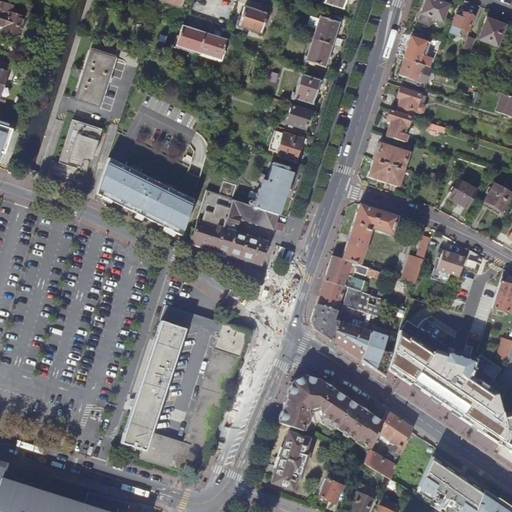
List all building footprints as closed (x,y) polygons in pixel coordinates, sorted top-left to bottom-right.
[(179,9),(182,0),(157,0),(157,2),(179,9)] [(342,11),(345,0),(324,0),(323,4),(342,11)] [(439,22),(446,6),(431,0),(424,0),(416,21),(424,24),(427,17),(439,22)] [(11,7),(0,3),(0,27),(3,28),(1,32),(15,37),(21,18),(9,14),(11,7)] [(259,35),(265,16),(243,9),(237,28),(259,35)] [(466,32),(471,17),(463,14),(462,15),(456,13),(448,34),(456,37),(459,29),(466,32)] [(315,27),(318,17),(310,15),(307,25),(315,27)] [(318,19),(311,41),(330,47),(337,25),(318,19)] [(495,47),(502,27),(495,24),(494,27),(484,24),(478,40),(495,47)] [(174,47),(197,54),(203,35),(180,28),(174,47)] [(225,43),(203,35),(197,54),(219,61),(225,43)] [(473,41),(466,38),(462,50),(468,52),(458,80),(464,82),(474,55),(469,53),(473,41)] [(405,53),(403,59),(430,69),(433,61),(423,58),(427,44),(413,39),(408,53),(405,53)] [(323,69),(330,47),(311,41),(304,63),(323,69)] [(83,72),(74,101),(99,109),(108,80),(115,58),(90,50),(83,72)] [(422,88),(430,69),(403,59),(397,76),(409,80),(408,84),(422,88)] [(0,103),(4,105),(8,91),(1,88),(7,70),(0,68),(0,103)] [(310,105),(318,82),(300,77),(293,99),(310,105)] [(399,100),(395,113),(409,118),(411,118),(413,113),(417,114),(420,113),(422,109),(420,106),(423,98),(399,90),(395,99),(399,100)] [(511,120),(511,100),(501,96),(495,114),(511,120)] [(303,131),(309,113),(290,107),(284,125),(303,131)] [(406,128),(409,118),(395,113),(388,110),(385,121),(389,122),(384,137),(403,144),(405,137),(402,136),(404,127),(406,128)] [(0,158),(11,125),(0,121),(0,158)] [(100,130),(73,121),(59,164),(62,165),(75,170),(76,168),(77,168),(78,169),(78,171),(85,173),(88,163),(89,163),(100,130)] [(442,135),(443,129),(426,124),(425,129),(442,135)] [(294,160),(300,141),(274,132),(268,152),(294,160)] [(378,145),(372,162),(402,171),(407,154),(378,145)] [(135,215),(180,237),(192,201),(123,167),(107,159),(96,195),(107,201),(128,211),(129,209),(136,213),(135,215)] [(397,187),(402,171),(372,162),(367,178),(397,187)] [(289,174),(283,173),(285,169),(271,164),(267,176),(259,173),(257,181),(263,183),(261,191),(260,191),(255,209),(276,216),(278,209),(284,192),(289,174)] [(465,208),(475,192),(458,182),(449,199),(465,208)] [(204,193),(189,244),(198,247),(215,252),(231,202),(236,187),(222,183),(217,197),(204,193)] [(498,216),(510,196),(493,186),(481,207),(498,216)] [(272,230),(276,216),(255,209),(231,202),(215,252),(260,267),(268,243),(228,231),(230,224),(237,226),(239,219),(272,230)] [(357,206),(340,260),(358,266),(370,229),(390,236),(396,218),(357,206)] [(408,256),(400,280),(414,285),(429,240),(422,238),(415,258),(408,256)] [(464,260),(443,252),(436,272),(458,279),(464,260)] [(366,276),(368,269),(358,266),(340,260),(330,257),(323,281),(342,287),(348,268),(355,270),(354,273),(365,277),(366,276)] [(382,281),(384,275),(368,269),(366,276),(382,281)] [(506,281),(500,279),(495,295),(511,301),(511,300),(511,279),(507,278),(506,281)] [(335,312),(343,288),(342,287),(323,281),(321,286),(315,305),(335,312)] [(343,306),(357,311),(363,295),(347,289),(343,306)] [(380,319),(385,303),(363,295),(357,311),(380,319)] [(508,314),(511,301),(495,295),(491,308),(508,314)] [(332,320),(335,312),(315,305),(310,321),(314,331),(332,343),(338,322),(332,320)] [(221,325),(219,333),(213,349),(183,443),(150,433),(183,331),(184,329),(186,323),(189,314),(165,307),(160,321),(133,405),(120,444),(144,451),(142,458),(181,471),(184,459),(204,465),(238,357),(239,358),(247,333),(237,330),(228,327),(221,325)] [(483,320),(449,308),(444,322),(442,330),(452,333),(452,332),(471,338),(473,332),(479,334),(483,320)] [(186,323),(203,328),(219,333),(221,325),(206,320),(189,314),(186,323)] [(370,333),(338,322),(332,343),(360,362),(366,346),(370,333)] [(380,351),(387,331),(373,326),(371,334),(370,333),(366,346),(360,362),(384,377),(391,355),(380,351)] [(501,341),(495,359),(504,363),(508,351),(511,344),(501,341)] [(469,359),(474,348),(467,344),(461,355),(469,359)] [(511,347),(502,378),(511,384),(511,347)] [(381,422),(320,381),(303,375),(290,382),(284,402),(277,422),(304,431),(312,426),(318,420),(331,428),(336,427),(355,440),(356,439),(369,448),(377,431),(381,422)] [(384,459),(368,450),(363,462),(363,463),(389,478),(411,428),(399,420),(386,411),(381,422),(377,431),(391,440),(384,459)] [(307,438),(287,432),(271,482),(291,489),(295,476),(299,476),(307,453),(303,452),(307,438)] [(472,511),(481,489),(461,475),(433,457),(419,487),(456,511),(472,511)] [(0,466),(6,468),(7,469),(9,463),(0,460),(0,466)] [(7,469),(6,468),(3,477),(84,503),(86,494),(7,469)] [(319,496),(328,500),(330,496),(335,498),(341,486),(335,483),(339,475),(327,469),(323,478),(326,480),(319,496)] [(3,477),(0,486),(0,511),(125,511),(127,507),(86,494),(84,503),(3,477)] [(371,489),(359,484),(348,509),(355,511),(365,511),(371,499),(367,497),(371,489)] [(456,511),(419,487),(417,492),(445,511),(446,511),(456,511)] [(501,503),(481,489),(472,511),(511,511),(500,504),(501,503)] [(376,506),(378,506),(375,511),(392,511),(395,505),(379,499),(376,506)]
